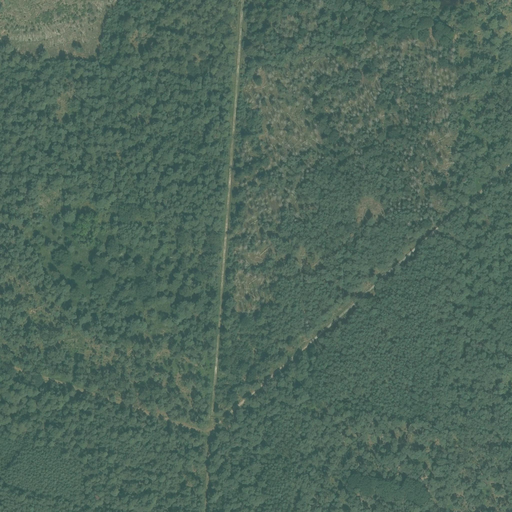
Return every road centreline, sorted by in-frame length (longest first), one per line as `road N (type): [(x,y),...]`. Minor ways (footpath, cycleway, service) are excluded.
road 1 (track): [(243,0),(209,430)]
road 2 (track): [(511,163),(209,430)]
road 3 (track): [(0,359),(209,430)]
